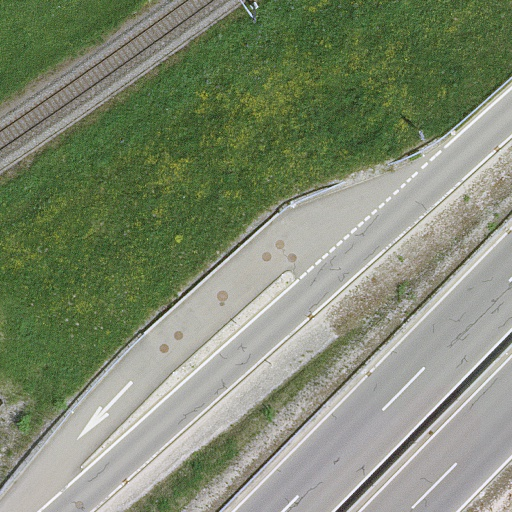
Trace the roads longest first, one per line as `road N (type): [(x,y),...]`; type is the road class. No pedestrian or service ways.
road 1 (motorway): [(511,108),(64,511)]
road 2 (motorway): [(511,283),(289,511)]
road 3 (motorway): [(412,511),(511,410)]
